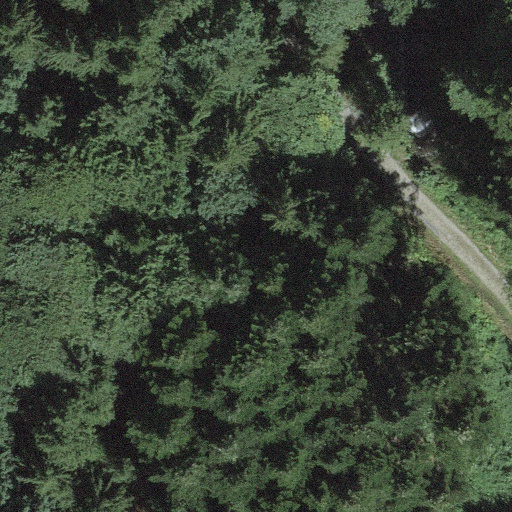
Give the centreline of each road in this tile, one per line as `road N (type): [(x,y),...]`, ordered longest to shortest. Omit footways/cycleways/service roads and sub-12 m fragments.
road 1 (track): [(0,163),(511,331)]
road 2 (track): [(511,312),(274,34),(264,0)]
